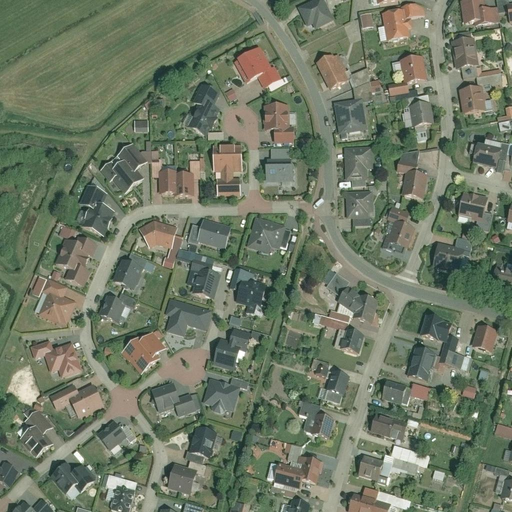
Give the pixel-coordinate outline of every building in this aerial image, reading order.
[(333,21),(321,0),(319,0),(299,11),(308,28),(313,25),(316,30),(333,21)] [(479,0),(462,0),(461,0),(462,22),(479,21),(480,26),(488,25),(494,25),(492,5),(480,5),(479,0)] [(506,19),(511,18),(511,1),(508,2),(507,0),(496,0),(497,10),(506,10),(506,19)] [(412,4),(379,12),(385,39),(403,35),(402,27),(407,26),(405,17),(415,15),(422,17),(424,9),(412,4)] [(375,14),(364,15),(366,30),(377,29),(375,14)] [(329,36),(309,47),(332,90),(349,81),(351,99),(336,102),(337,132),(364,129),(361,100),(369,99),(364,67),(349,72),(329,36)] [(473,37),(451,39),(455,68),(461,67),(463,86),(457,86),(461,112),(482,110),(480,91),(494,89),(491,71),(477,72),(473,37)] [(278,83),(259,50),(233,64),(239,73),(246,86),(257,79),(264,91),(278,83)] [(424,81),(421,56),(397,59),(400,81),(389,82),(391,98),(400,97),(401,106),(409,105),(410,113),(401,114),(403,126),(432,122),(429,99),(420,100),(419,92),(409,94),(408,83),(424,81)] [(205,139),(219,113),(212,109),(219,96),(202,88),(193,105),(198,107),(186,129),(205,139)] [(229,93),(232,103),(242,100),(238,89),(229,93)] [(288,108),(263,108),(264,131),(274,131),(275,145),(293,145),(293,129),(289,129),(288,108)] [(511,108),(509,109),(510,117),(501,118),(502,122),(511,120),(511,108)] [(153,133),(152,121),(139,122),(139,134),(153,133)] [(511,121),(502,124),(505,133),(511,131),(511,121)] [(418,128),(419,141),(430,140),(429,128),(418,128)] [(474,139),(470,160),(494,165),(496,156),(508,158),(507,161),(511,162),(511,138),(497,135),(495,144),(474,139)] [(146,163),(132,146),(117,159),(122,165),(116,170),(110,164),(100,173),(110,184),(112,182),(124,196),(141,182),(134,174),(146,163)] [(366,146),(341,147),(342,178),(368,176),(366,146)] [(242,148),(213,148),(213,174),(220,174),(220,180),(216,180),(216,198),(240,198),(240,181),(233,181),(233,173),(242,173),(242,148)] [(269,161),(269,181),(295,181),(295,161),(293,161),(293,150),(275,150),(275,161),(269,161)] [(400,193),(416,197),(423,170),(413,167),(415,152),(398,153),(394,169),(405,172),(400,193)] [(175,174),(158,174),(159,196),(173,196),(174,201),(191,201),(191,177),(176,178),(175,174)] [(103,238),(114,214),(100,208),(106,195),(87,187),(79,207),(88,211),(80,228),(103,238)] [(369,190),(345,191),(347,220),(370,219),(369,190)] [(460,201),(456,218),(478,223),(482,206),(460,201)] [(511,207),(501,205),(497,221),(511,224),(511,207)] [(385,240),(403,248),(413,224),(402,220),(405,212),(390,206),(385,217),(394,221),(385,240)] [(285,229),(256,219),(246,249),(268,256),(270,249),(278,251),(285,229)] [(159,222),(141,233),(152,250),(161,245),(176,249),(182,229),(159,222)] [(203,244),(229,251),(235,229),(208,222),(206,229),(198,227),(193,244),(202,246),(203,244)] [(64,237),(74,241),(78,231),(68,227),(64,237)] [(76,247),(66,242),(56,266),(69,271),(65,281),(81,288),(88,271),(78,267),(82,255),(91,259),(96,247),(78,240),(76,247)] [(463,255),(435,245),(427,267),(455,277),(463,255)] [(193,295),(213,300),(220,277),(210,274),(213,262),(193,257),(190,269),(200,272),(193,295)] [(132,293),(142,271),(123,262),(113,284),(132,293)] [(511,266),(493,263),(490,286),(511,289),(511,266)] [(62,282),(64,274),(57,272),(55,281),(62,282)] [(31,291),(36,293),(43,277),(38,275),(31,291)] [(335,346),(355,353),(361,335),(346,331),(351,315),(369,321),(376,297),(352,290),(335,276),(326,286),(339,296),(335,310),(328,308),(326,314),(319,311),(315,323),(340,331),(335,346)] [(244,279),(236,304),(258,311),(266,286),(244,279)] [(64,330),(75,305),(62,299),(67,290),(47,281),(41,295),(47,297),(38,318),(64,330)] [(117,325),(125,306),(106,298),(98,318),(117,325)] [(211,313),(170,300),(160,332),(183,340),(187,326),(206,332),(211,313)] [(414,346),(408,372),(425,376),(428,366),(433,368),(435,360),(466,367),(469,354),(460,351),(463,338),(445,334),(449,319),(421,313),(416,336),(440,341),(438,351),(414,346)] [(235,318),(234,326),(243,327),(245,320),(235,318)] [(496,334),(477,329),(471,349),(490,355),(496,334)] [(148,331),(121,355),(140,378),(159,361),(157,358),(165,351),(148,331)] [(230,344),(219,342),(213,367),(234,373),(240,351),(246,353),(250,335),(234,331),(230,344)] [(82,373),(72,345),(52,352),(49,344),(31,350),(34,360),(44,357),(50,375),(58,372),(61,380),(82,373)] [(328,390),(342,395),(348,377),(319,366),(315,376),(331,382),(328,390)] [(484,372),(482,380),(490,381),(491,374),(484,372)] [(230,377),(226,389),(243,395),(248,383),(230,377)] [(387,379),(381,398),(402,405),(405,395),(423,400),(428,386),(404,379),(403,384),(387,379)] [(173,384),(150,392),(158,416),(174,411),(176,419),(195,412),(189,396),(178,400),(173,384)] [(78,421),(103,408),(92,386),(78,393),(75,387),(50,400),(57,412),(70,406),(78,421)] [(208,386),(201,409),(208,411),(207,415),(219,418),(220,415),(229,417),(236,393),(208,386)] [(477,399),(479,388),(469,386),(467,397),(477,399)] [(303,432),(325,437),(331,415),(315,411),(318,401),(301,397),(297,416),(306,418),(303,432)] [(21,425),(28,433),(16,443),(32,461),(45,450),(36,439),(50,428),(36,412),(21,425)] [(405,422),(376,413),(371,430),(390,436),(393,428),(414,435),(418,422),(407,418),(405,422)] [(130,447),(139,440),(128,426),(119,433),(130,447)] [(94,443),(106,457),(124,442),(112,428),(94,443)] [(216,436),(197,430),(189,455),(209,461),(216,436)] [(228,432),(224,443),(239,447),(242,437),(228,432)] [(362,456),(357,475),(384,482),(388,464),(413,471),(415,464),(423,466),(426,454),(393,445),(390,453),(380,450),(377,460),(362,456)] [(280,466),(275,484),(299,491),(302,482),(316,486),(322,465),(303,459),(300,458),(302,450),(292,447),(287,462),(290,462),(288,468),(280,466)] [(188,461),(185,471),(198,474),(200,464),(188,461)] [(56,471),(46,480),(61,496),(68,489),(75,497),(91,482),(76,466),(63,478),(56,471)] [(0,488),(4,492),(16,476),(0,468),(0,488)] [(446,482),(448,474),(438,471),(436,479),(446,482)] [(164,474),(160,491),(186,498),(191,481),(164,474)] [(122,482),(106,478),(104,486),(120,490),(122,482)] [(511,488),(503,486),(498,505),(511,509),(511,488)] [(382,511),(385,504),(395,507),(398,496),(374,488),(371,498),(352,492),(346,510),(351,511),(382,511)] [(109,511),(128,511),(133,495),(116,490),(109,511)] [(308,511),(310,506),(292,501),(289,511),(308,511)] [(160,502),(157,511),(179,511),(181,507),(160,502)] [(246,511),(248,505),(235,502),(232,511),(246,511)] [(50,511),(39,503),(31,511),(50,511)]
